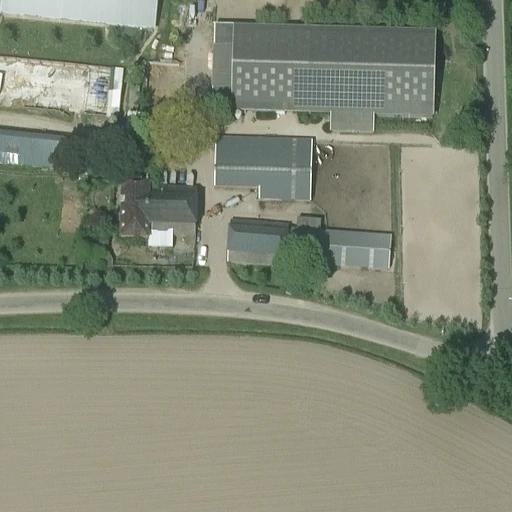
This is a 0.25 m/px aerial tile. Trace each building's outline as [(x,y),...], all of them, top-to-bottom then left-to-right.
[(4,0),(2,18),(151,34),(155,0),(4,0)] [(231,31),(228,117),(326,119),(325,136),(370,137),(370,120),(430,122),(432,36),(231,31)] [(0,59),(0,108),(117,121),(123,73),(0,59)] [(132,84),(130,107),(140,108),(141,85),(132,84)] [(155,114),(136,115),(137,134),(179,132),(179,116),(155,117),(155,114)] [(0,165),(29,168),(61,170),(63,145),(32,143),(0,139),(0,165)] [(214,142),(213,193),(259,194),(258,203),(310,205),(311,144),(214,142)] [(120,184),(119,242),(148,242),(148,238),(195,239),(196,189),(148,188),(148,185),(120,184)] [(229,222),(227,264),(285,268),(285,265),(388,273),(390,238),(288,230),(288,226),(229,222)] [(84,246),(84,261),(110,261),(111,247),(84,246)]
